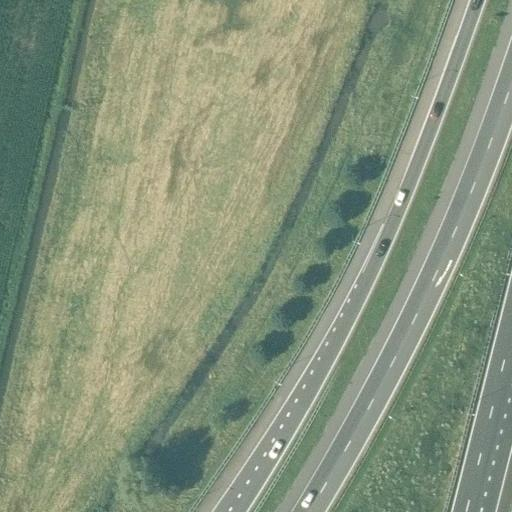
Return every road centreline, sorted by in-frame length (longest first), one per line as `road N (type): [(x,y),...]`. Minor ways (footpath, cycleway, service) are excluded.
road 1 (motorway): [(477,0),(368,275),(232,511)]
road 2 (motorway): [(511,87),(390,368),(306,511)]
road 3 (motorway): [(464,511),(511,325)]
